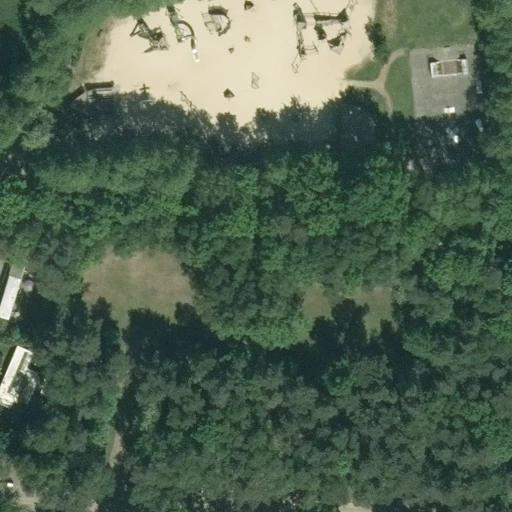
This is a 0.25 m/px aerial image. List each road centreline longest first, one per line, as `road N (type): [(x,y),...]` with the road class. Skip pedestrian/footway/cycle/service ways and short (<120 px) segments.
road 1 (residential): [(0,178),(448,203),(511,235)]
road 2 (residential): [(15,490),(288,511)]
